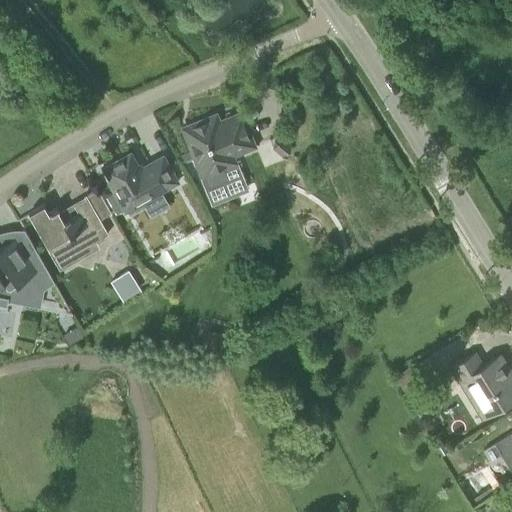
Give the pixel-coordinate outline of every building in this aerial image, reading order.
[(220,159),(255,145),(241,112),(212,123),(210,122),(211,119),(207,117),(191,123),(189,128),(193,129),(192,131),(186,134),(203,174),(206,173),(208,177),(213,179),(218,178),(221,175),(223,171),(222,166),(220,159)] [(290,151),(292,142),(282,134),(269,138),(271,147),(281,155),(290,151)] [(125,210),(178,181),(164,156),(149,165),(152,169),(145,173),(141,166),(136,164),(130,154),(106,167),(112,178),(110,183),(114,191),(106,196),(115,213),(124,208),(125,210)] [(68,249),(73,257),(93,246),(91,243),(108,233),(86,193),(84,195),(86,197),(74,204),(79,213),(71,217),(67,210),(60,214),(57,208),(58,208),(58,207),(49,212),(45,205),(46,204),(45,203),(29,212),(54,257),(68,249)] [(17,283),(36,269),(14,236),(0,245),(0,283),(4,281),(6,285),(10,286),(16,282),(17,283)] [(141,288),(128,268),(111,279),(123,299),(141,288)] [(82,336),(77,325),(64,332),(69,343),(82,336)] [(457,386),(477,420),(511,398),(511,382),(510,380),(511,378),(511,372),(500,353),(483,364),(475,351),(450,365),(462,383),(457,386)] [(424,378),(412,358),(393,370),(405,390),(424,378)] [(511,432),(495,442),(511,471),(511,432)] [(448,449),(441,437),(433,442),(440,454),(448,449)]
